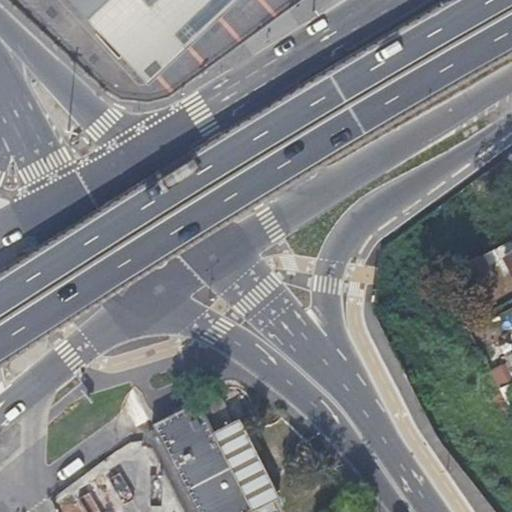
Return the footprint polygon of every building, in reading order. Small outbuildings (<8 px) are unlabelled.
[(70,0),(147,82),(235,0),(70,0)] [(511,198),(503,203),(511,221),(511,220),(511,198)] [(463,228),(471,243),(478,239),(468,219),(460,223),(463,228)] [(440,233),(451,254),(471,243),(463,228),(460,223),(440,233)] [(511,252),(511,238),(495,247),(500,259),(511,252)] [(471,243),(451,254),(457,267),(477,256),(471,243)] [(511,252),(500,259),(511,281),(511,252)] [(477,256),(457,267),(464,281),(487,269),(481,255),(477,256)] [(511,351),(502,357),(507,367),(511,364),(511,351)] [(511,381),(497,389),(505,405),(511,401),(511,381)] [(218,405),(211,390),(193,400),(200,414),(218,405)] [(147,423),(192,511),(242,511),(273,496),(233,419),(232,418),(208,430),(207,431),(199,415),(200,414),(193,400),(147,423)]
